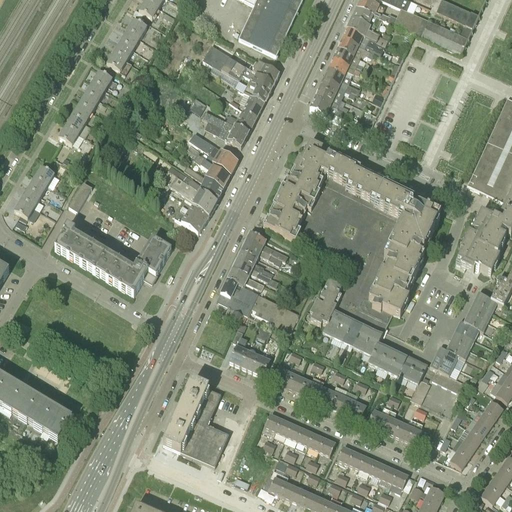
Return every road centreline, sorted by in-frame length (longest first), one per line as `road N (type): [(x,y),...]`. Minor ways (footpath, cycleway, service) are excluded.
road 1 (residential): [(401,343),(460,208),(290,124)]
road 2 (residential): [(467,493),(177,361)]
road 3 (residential): [(177,361),(290,124)]
road 4 (residential): [(0,185),(111,0)]
road 5 (tertiary): [(166,334),(74,511)]
road 6 (tertiary): [(205,268),(278,119)]
road 7 (residential): [(166,334),(40,266)]
road 8 (residential): [(290,124),(350,0)]
road 9 (tertiary): [(278,119),(335,0)]
